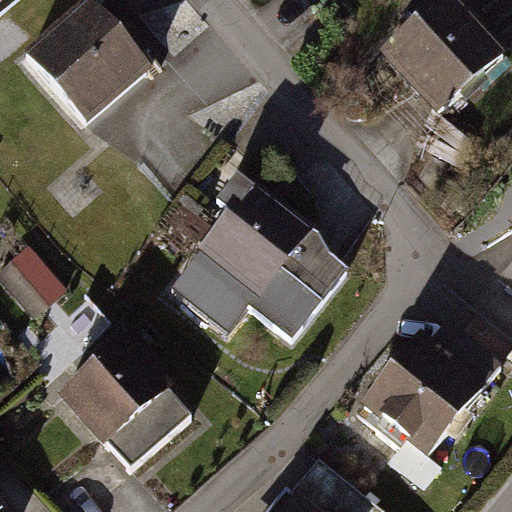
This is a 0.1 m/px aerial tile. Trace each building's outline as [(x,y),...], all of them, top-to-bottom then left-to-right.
[(110,19),(91,0),(84,0),(21,62),(83,126),(151,61),(110,19)] [(505,61),(455,0),(437,0),(378,49),(435,119),(505,61)] [(309,226),(250,185),(203,251),(262,293),(309,226)] [(46,255),(9,274),(32,317),(68,298),(46,255)] [(511,388),(433,319),(424,329),(343,422),(422,490),(511,388)] [(168,397),(121,336),(54,388),(101,448),(168,397)] [(315,511),(292,490),(272,511),(315,511)] [(0,511),(14,511),(0,495),(0,511)]
